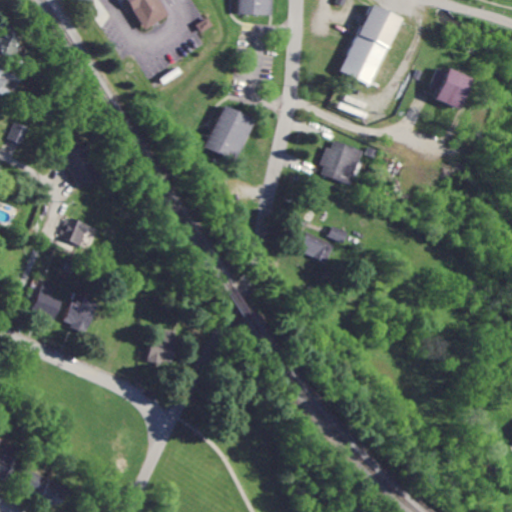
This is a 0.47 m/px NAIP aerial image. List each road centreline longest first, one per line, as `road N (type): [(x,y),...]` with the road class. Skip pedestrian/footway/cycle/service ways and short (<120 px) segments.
road 1 (residential): [(250,271),(291,119),(300,0)]
road 2 (residential): [(250,271),(130,511)]
road 3 (residential): [(1,335),(55,201),(47,183),(0,159)]
road 4 (residential): [(170,431),(123,391),(0,334)]
